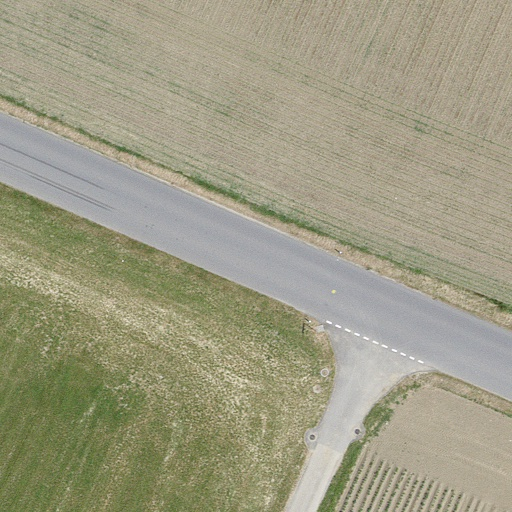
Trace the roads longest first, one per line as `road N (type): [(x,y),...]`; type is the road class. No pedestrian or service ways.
road 1 (tertiary): [(511,363),(0,140)]
road 2 (track): [(307,511),(394,309)]
